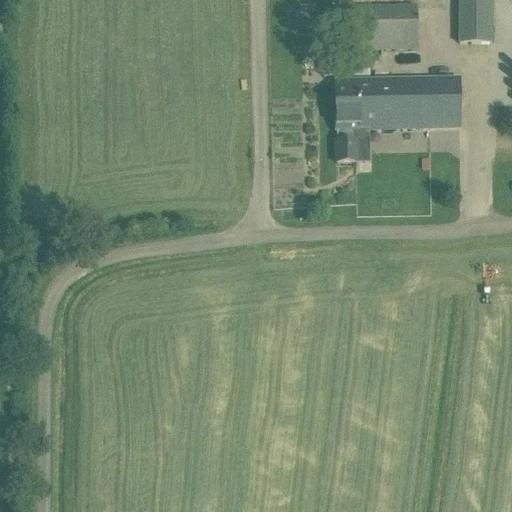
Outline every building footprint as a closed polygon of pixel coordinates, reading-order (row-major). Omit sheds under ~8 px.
[(348,0),(348,37),(400,37),(400,18),(380,18),(380,5),(403,5),(402,0),(348,0)] [(492,47),(491,0),(457,0),(458,47),(492,47)] [(407,52),(407,38),(338,40),(338,68),(365,67),(364,53),(407,52)] [(334,84),(335,109),(335,134),(337,134),(337,133),(353,133),(459,130),(459,83),(334,84)] [(337,134),(337,144),(336,144),(336,166),(355,166),(355,142),(353,142),(353,133),(337,133),(337,134)]
